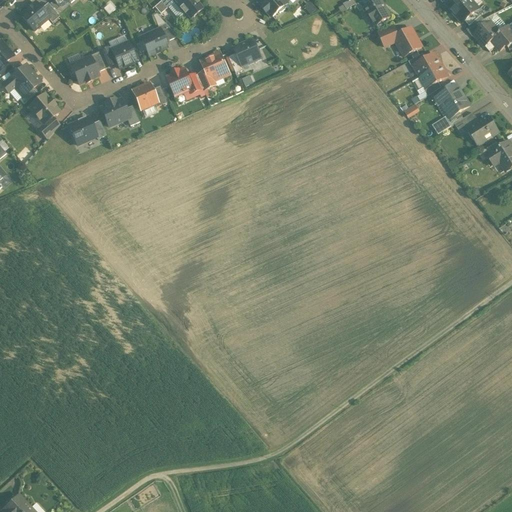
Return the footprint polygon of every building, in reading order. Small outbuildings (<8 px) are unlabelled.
[(163,0),(160,3),(166,10),(175,3),(178,0),(163,0)] [(178,0),(175,3),(179,9),(179,10),(184,16),(185,15),(190,21),(203,10),(198,4),(199,3),(196,0),(178,0)] [(262,0),(260,2),(259,3),(263,9),(262,10),(266,14),(267,13),(272,18),(278,13),(280,14),(283,13),(285,11),(287,8),(285,7),(287,5),(285,2),(284,0),(262,0)] [(352,0),(349,2),(348,2),(343,5),(346,11),(355,6),(352,0)] [(368,0),(365,0),(355,6),(359,12),(364,9),(371,5),(368,0)] [(379,0),(371,5),(364,9),(375,28),(376,27),(382,23),(382,24),(391,19),(391,18),(390,18),(383,6),(384,6),(379,0)] [(479,10),(469,0),(451,0),(446,5),(455,16),(462,25),(479,10)] [(40,10),(35,4),(27,11),(27,13),(21,18),(33,32),(48,20),(48,19),(40,10)] [(59,18),(47,4),(40,10),(48,19),(48,20),(52,24),(59,18)] [(507,28),(499,19),(492,24),(500,33),(507,28)] [(492,24),(485,29),(484,27),(480,30),(474,35),(474,36),(485,48),(494,40),(501,34),(500,33),(492,24)] [(177,39),(165,26),(165,25),(157,28),(158,30),(159,30),(165,44),(177,39)] [(476,25),(467,32),(472,38),(474,36),(474,35),(480,30),(476,25)] [(393,26),(378,33),(384,48),(393,44),(389,38),(397,34),(393,26)] [(511,44),(511,33),(507,28),(500,33),(501,34),(494,40),(499,45),(496,47),(500,52),(506,47),(508,48),(511,44)] [(411,29),(393,39),(404,58),(421,48),(411,29)] [(158,30),(149,35),(149,36),(140,40),(148,57),(167,49),(165,44),(159,30),(158,30)] [(494,40),(485,48),(489,53),(496,47),(499,45),(494,40)] [(253,41),(234,50),(236,55),(242,68),(243,67),(249,64),(250,65),(261,60),(261,59),(253,41)] [(1,43),(0,43),(0,68),(5,64),(13,58),(1,43)] [(127,44),(111,51),(110,48),(106,50),(113,66),(116,64),(119,70),(125,67),(126,69),(131,66),(131,65),(135,63),(127,44)] [(106,50),(98,54),(105,69),(113,66),(106,50)] [(98,53),(89,58),(89,59),(90,58),(96,74),(106,70),(105,69),(98,54),(98,53)] [(202,65),(221,56),(220,54),(201,62),(202,65)] [(236,55),(229,59),(236,75),(244,71),(243,67),(242,68),(236,55)] [(422,55),(408,62),(412,68),(414,67),(425,60),(422,55)] [(425,60),(414,67),(420,78),(441,67),(435,55),(425,60)] [(221,56),(202,65),(205,73),(209,81),(210,81),(228,73),(221,56)] [(89,59),(70,67),(79,86),(85,83),(86,85),(92,82),(92,80),(98,78),(96,74),(90,58),(89,59)] [(11,71),(5,64),(0,68),(0,80),(8,74),(11,71)] [(17,66),(11,71),(15,76),(22,70),(17,66)] [(12,78),(2,87),(8,94),(14,89),(22,98),(24,97),(33,89),(40,84),(26,67),(12,78)] [(441,67),(420,78),(426,89),(438,83),(447,78),(441,67)] [(185,71),(179,74),(178,72),(173,75),(173,77),(168,79),(176,97),(184,94),(185,94),(185,93),(191,91),(193,90),(188,79),(185,71)] [(205,73),(197,77),(203,91),(204,92),(213,88),(210,81),(209,81),(205,73)] [(230,76),(228,73),(210,81),(213,88),(217,87),(215,83),(230,76)] [(196,75),(188,79),(193,90),(191,91),(193,95),(203,91),(197,77),(196,75)] [(438,83),(426,89),(424,90),(428,97),(441,89),(438,83)] [(149,85),(132,93),(140,111),(155,105),(157,104),(151,91),(149,85)] [(457,86),(437,99),(450,119),(470,107),(457,86)] [(159,88),(151,91),(157,104),(155,105),(156,109),(167,104),(159,88)] [(33,89),(24,97),(28,102),(37,94),(33,89)] [(49,102),(44,96),(28,109),(41,125),(43,127),(52,119),(59,113),(54,108),(55,107),(49,101),(49,102)] [(22,98),(19,101),(23,106),(28,102),(24,97),(22,98)] [(113,101),(105,105),(106,107),(100,110),(109,128),(127,120),(129,119),(125,110),(121,101),(114,104),(113,101)] [(418,104),(406,110),(409,118),(421,112),(418,104)] [(139,123),(132,107),(125,110),(129,119),(127,120),(130,127),(139,123)] [(473,113),(455,125),(458,130),(464,126),(467,131),(480,123),(473,113)] [(85,118),(77,122),(78,123),(68,127),(77,147),(96,138),(91,126),(88,119),(85,120),(85,118)] [(446,118),(433,126),(438,135),(452,127),(446,118)] [(52,119),(43,127),(41,125),(37,129),(47,141),(59,127),(52,119)] [(480,123),(467,131),(477,148),(499,134),(491,121),(485,125),(483,122),(480,123)] [(99,122),(91,126),(96,138),(97,141),(106,137),(99,122)] [(499,149),(487,157),(488,159),(495,168),(501,164),(505,171),(511,166),(511,167),(511,146),(510,142),(499,149)] [(496,144),(478,155),(483,162),(488,159),(487,157),(499,149),(496,144)] [(18,497),(2,511),(32,511),(30,510),(18,497)]
